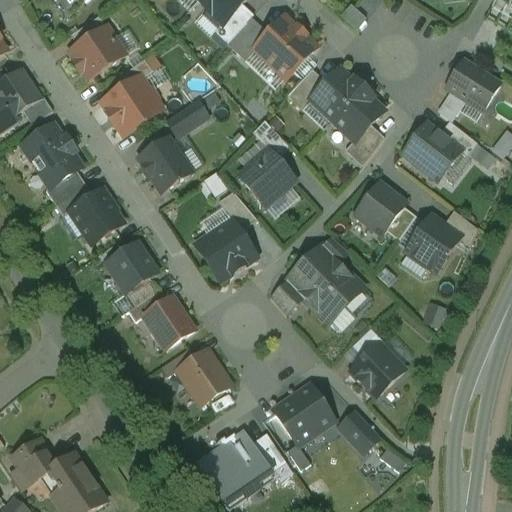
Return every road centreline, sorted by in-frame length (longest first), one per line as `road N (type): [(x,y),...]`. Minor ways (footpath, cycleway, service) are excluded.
road 1 (residential): [(0,0),(215,322)]
road 2 (residential): [(346,58),(384,74),(402,94),(407,124),(339,208),(215,322)]
road 3 (tertiary): [(460,511),(476,395),(511,303)]
road 4 (unclassified): [(68,347),(177,511)]
road 5 (unclassified): [(0,244),(68,347)]
